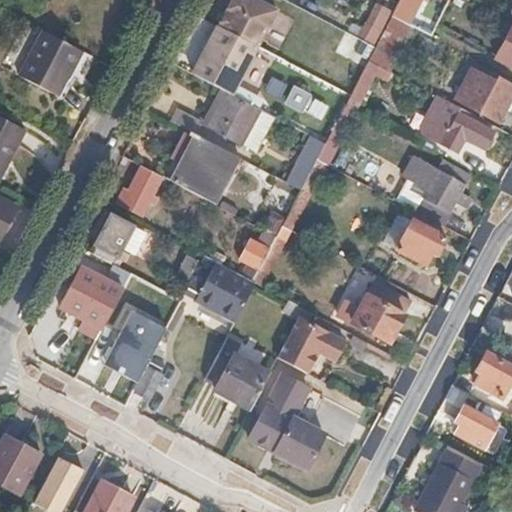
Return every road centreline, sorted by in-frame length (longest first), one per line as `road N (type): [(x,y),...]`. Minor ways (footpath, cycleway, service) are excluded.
road 1 (residential): [(177,0),(0,344)]
road 2 (residential): [(358,511),(511,218)]
road 3 (residential): [(0,366),(218,496),(268,511)]
